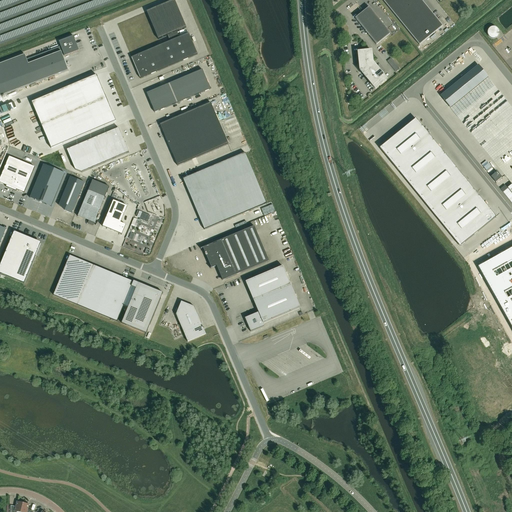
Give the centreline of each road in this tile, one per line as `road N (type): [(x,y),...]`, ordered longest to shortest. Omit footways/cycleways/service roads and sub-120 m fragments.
road 1 (trunk): [(466,511),(324,153),(300,0)]
road 2 (residential): [(99,26),(174,206),(153,271)]
road 3 (residential): [(153,271),(209,299),(270,440)]
road 4 (residential): [(0,208),(153,271)]
road 5 (unclassified): [(413,88),(511,207)]
road 6 (unclassified): [(511,79),(477,36),(413,88)]
road 7 (unclassified): [(373,511),(326,469),(270,440)]
